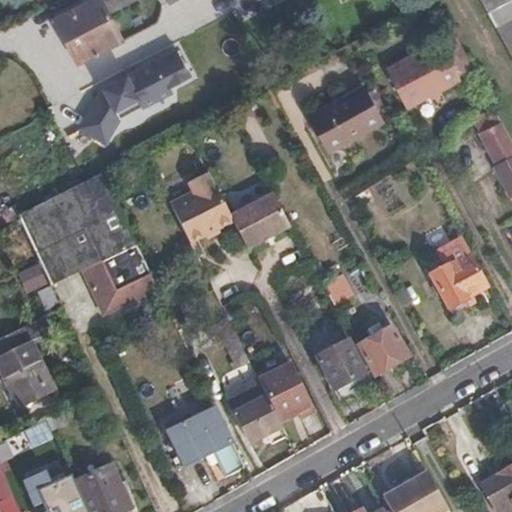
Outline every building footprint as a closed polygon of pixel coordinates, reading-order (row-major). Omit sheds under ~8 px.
[(135,0),(96,0),(55,21),(78,65),(121,42),(108,14),(135,0)] [(511,0),(480,0),(511,60),(511,0)] [(405,108),(474,71),(463,50),(454,34),(386,71),(405,108)] [(175,47),(90,83),(104,116),(80,126),(87,142),(179,103),(173,89),(190,82),(175,47)] [(362,83),(297,108),(314,154),(380,130),(362,83)] [(511,140),(494,108),(474,119),(497,162),(494,165),(511,198),(511,140)] [(89,236),(106,269),(140,252),(101,173),(18,217),(37,258),(38,260),(89,236)] [(442,213),(426,186),(414,193),(430,220),(442,213)] [(270,195),(229,217),(246,250),(288,228),(270,195)] [(18,217),(5,223),(25,264),(37,258),(18,217)] [(54,295),(106,269),(89,236),(38,260),(39,264),(54,295)] [(220,242),(193,255),(210,288),(237,274),(220,242)] [(121,298),(154,281),(140,252),(106,269),(121,298)] [(458,267),(456,262),(432,276),(452,311),(477,296),(476,294),(484,288),(469,261),(458,267)] [(42,318),(61,309),(54,295),(39,264),(20,274),(42,318)] [(351,299),(341,280),(325,289),(336,308),(351,299)] [(336,320),(328,305),(316,310),(324,325),(336,320)] [(23,329),(0,340),(0,379),(15,412),(53,392),(23,329)] [(409,359),(392,330),(360,347),(375,376),(409,359)] [(237,370),(249,364),(247,361),(234,336),(223,342),(237,370)] [(335,392),(366,376),(349,343),(317,359),(335,392)] [(289,365),(257,380),(259,383),(280,424),(298,416),(300,420),(314,413),(289,365)] [(251,445),(282,429),(280,424),(259,383),(226,401),(251,445)] [(204,438),(195,420),(166,434),(183,468),(211,454),(224,479),(243,469),(223,429),(204,438)] [(44,425),(23,430),(27,447),(47,442),(44,425)] [(46,462),(40,448),(11,461),(17,475),(46,462)] [(0,500),(12,494),(0,464),(0,500)] [(74,483),(87,511),(125,511),(131,509),(111,467),(74,483)] [(511,467),(479,486),(493,511),(510,511),(511,511),(511,467)] [(428,474),(383,498),(390,511),(443,511),(448,510),(428,474)] [(19,511),(12,494),(0,500),(0,511),(19,511)]
